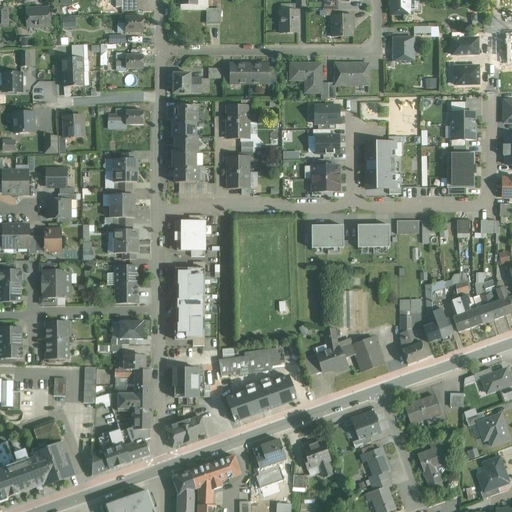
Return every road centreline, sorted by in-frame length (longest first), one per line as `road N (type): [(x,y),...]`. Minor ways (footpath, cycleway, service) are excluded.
road 1 (residential): [(161,50),(372,50),(376,0)]
road 2 (residential): [(352,205),(484,203),(489,101)]
road 3 (tertiary): [(163,466),(379,389)]
road 4 (residential): [(160,205),(352,205)]
road 5 (residential): [(160,312),(0,313)]
road 6 (residential): [(160,205),(161,50)]
road 7 (residential): [(163,466),(160,312)]
road 8 (residential): [(0,433),(60,411),(93,491)]
road 9 (tertiary): [(379,389),(510,343)]
